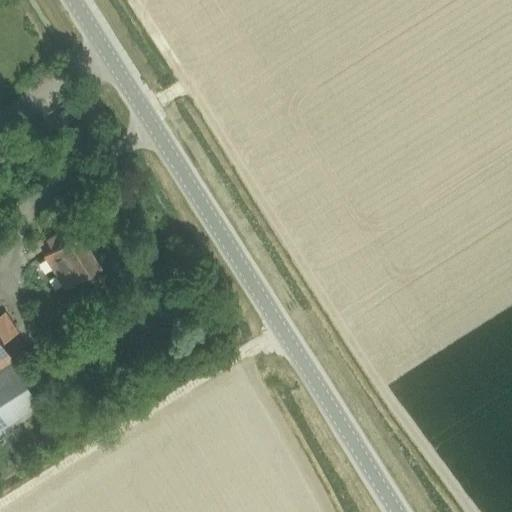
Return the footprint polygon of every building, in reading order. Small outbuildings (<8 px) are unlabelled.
[(39,129),(46,125),(43,120),(36,124),(39,129)] [(67,287),(100,264),(77,231),(77,232),(70,222),(49,237),(56,247),(44,255),(67,287)] [(0,258),(0,278),(4,289),(20,283),(10,255),(0,258)] [(4,311),(0,313),(0,370),(13,362),(1,342),(17,332),(4,311)] [(13,362),(0,370),(0,428),(39,405),(14,362),(13,362)]
